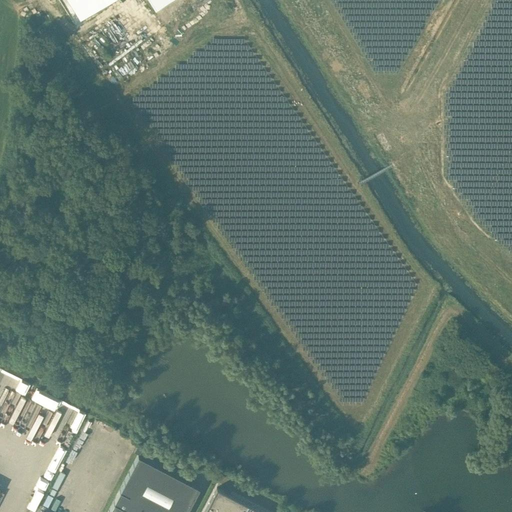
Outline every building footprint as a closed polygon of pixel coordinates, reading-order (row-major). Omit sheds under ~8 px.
[(68,0),(80,18),(110,0),(150,0),(156,7),(166,0),(68,0)] [(43,403),(48,392),(34,386),(29,396),(43,403)] [(134,451),(139,454),(145,444),(140,441),(134,451)] [(141,455),(109,511),(185,511),(199,487),(141,455)] [(51,457),(44,476),(53,479),(60,460),(51,457)] [(39,476),(24,506),(35,511),(50,482),(39,476)] [(220,511),(230,494),(217,487),(203,511),(220,511)] [(237,511),(244,501),(230,494),(220,511),(237,511)] [(254,511),(257,508),(244,501),(237,511),(254,511)]
